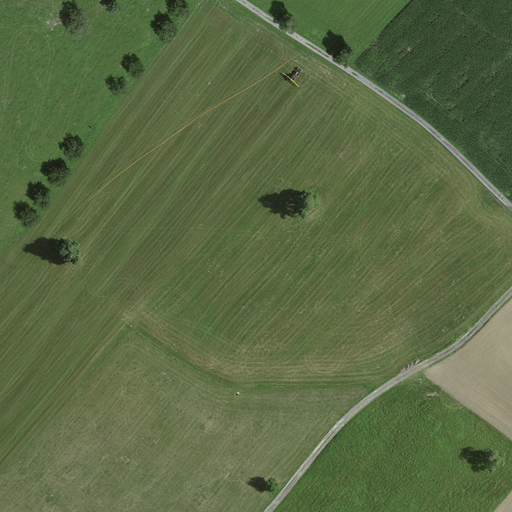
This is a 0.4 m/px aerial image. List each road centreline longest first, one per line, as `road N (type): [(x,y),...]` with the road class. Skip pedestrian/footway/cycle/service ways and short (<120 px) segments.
road 1 (track): [(242,0),(418,119),(511,207)]
road 2 (track): [(511,290),(456,346),(356,407),(266,511)]
